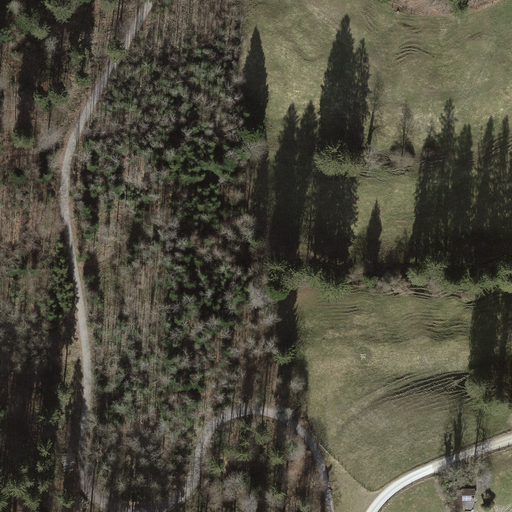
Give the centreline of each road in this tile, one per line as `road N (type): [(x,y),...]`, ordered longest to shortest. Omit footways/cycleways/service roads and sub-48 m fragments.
road 1 (track): [(96,511),(86,508),(92,353),(62,199),(65,148),(153,0)]
road 2 (track): [(330,511),(314,448),(282,414),(244,402),(212,425),(185,495),(125,511)]
road 3 (track): [(373,511),(401,485),(511,441)]
